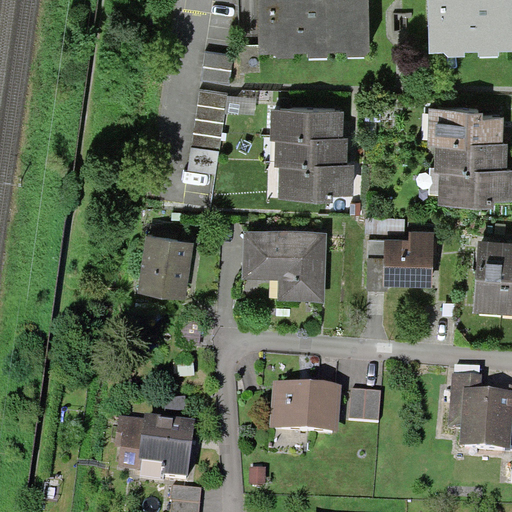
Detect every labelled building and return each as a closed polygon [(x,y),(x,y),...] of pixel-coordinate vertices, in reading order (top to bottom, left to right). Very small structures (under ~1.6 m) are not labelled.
[(366,0),(256,0),(257,49),(367,48),(366,0)] [(511,0),(429,0),(430,43),(511,42),(511,0)] [(233,56),(207,52),(204,79),(230,82),(233,56)] [(228,94),(200,90),(188,171),(215,175),(228,94)] [(343,107),(271,107),(271,137),(278,137),(343,137),(343,107)] [(482,112),(430,112),(430,146),(437,146),(501,147),(502,118),(482,118),(482,112)] [(343,137),(278,137),(278,167),(282,167),(349,167),(349,137),(343,137)] [(501,147),(437,146),(437,171),(443,171),(507,172),(508,147),(501,147)] [(349,167),(282,167),(282,198),(354,198),(354,167),(349,167)] [(511,172),(507,172),(443,171),(442,202),(511,203),(511,172)] [(405,220),(367,218),(366,235),(404,237),(405,220)] [(302,232),(244,230),(242,281),(279,282),(278,300),(324,302),(326,233),(302,232)] [(408,242),(370,240),(367,291),(388,292),(388,287),(430,289),(433,233),(409,232),(408,242)] [(195,240),(149,234),(141,292),(187,298),(195,240)] [(511,242),(497,242),(480,241),(475,313),(511,315),(511,242)] [(199,345),(201,319),(183,318),(181,343),(199,345)] [(491,377),(453,373),(448,432),(466,434),(464,454),(511,458),(511,389),(490,387),(491,377)] [(346,384),(277,377),(273,426),(341,432),(346,384)] [(382,418),(384,390),(356,388),(353,416),(382,418)] [(191,443),(194,422),(144,415),(143,422),(118,419),(114,451),(119,451),(116,472),(129,474),(129,479),(163,483),(164,476),(187,479),(191,443)] [(199,511),(202,488),(175,484),(171,511),(199,511)]
